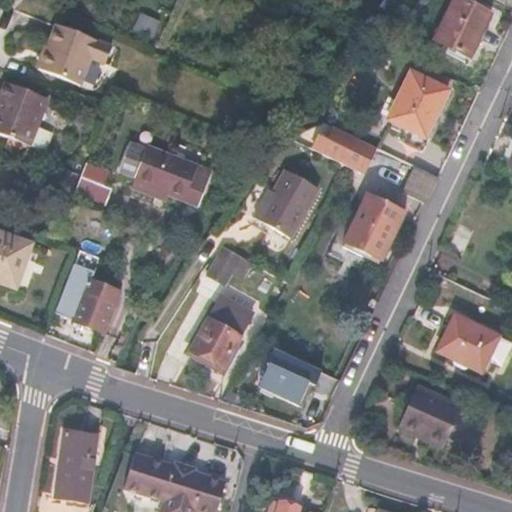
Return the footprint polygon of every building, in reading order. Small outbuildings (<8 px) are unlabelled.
[(469,58),(491,14),(459,0),(452,0),(433,41),(469,58)] [(110,54),(55,31),(39,70),(80,87),(90,64),(103,69),(110,54)] [(385,69),(391,57),(372,47),(366,58),(385,69)] [(39,70),(37,75),(78,92),(80,87),(39,70)] [(425,138),(448,91),(410,73),(388,120),(403,128),(397,141),(422,153),(428,139),(425,138)] [(50,104),(6,86),(0,100),(0,137),(31,150),(50,104)] [(352,167),(359,152),(330,137),(322,153),(352,167)] [(511,162),(511,140),(503,158),(511,162)] [(214,179),(148,151),(132,191),(164,204),(167,197),(200,211),(214,179)] [(406,182),(413,168),(384,155),(377,170),(395,179),(395,178),(396,176),(406,182)] [(438,178),(413,167),(401,193),(426,205),(438,178)] [(290,239),(318,189),(285,171),(273,193),(269,190),(253,219),(290,239)] [(109,190),(79,179),(72,196),(102,207),(109,190)] [(380,261),(403,214),(366,197),(344,243),(380,261)] [(25,248),(0,238),(0,283),(11,288),(25,248)] [(252,264),(221,247),(205,275),(226,287),(234,273),(244,278),(252,264)] [(118,286),(73,268),(57,308),(101,327),(112,303),(118,286)] [(222,371),(254,314),(220,296),(189,352),(222,371)] [(511,346),(497,339),(498,338),(455,317),(438,353),(480,373),(487,359),(502,366),(511,346)] [(301,413),(319,372),(274,353),(256,395),(301,413)] [(443,450),(463,408),(416,387),(397,429),(443,450)] [(95,440),(66,435),(60,465),(90,470),(95,440)] [(142,478),(137,494),(160,501),(156,511),(212,511),(221,482),(188,472),(168,466),(136,456),(131,474),(142,478)] [(190,467),(169,461),(168,466),(188,472),(190,467)] [(90,470),(60,465),(55,499),(84,504),(90,470)] [(142,478),(131,474),(126,491),(137,494),(142,478)] [(272,511),(275,502),(268,500),(263,511),(272,511)] [(275,502),(272,511),(292,511),(294,509),(275,502)]
